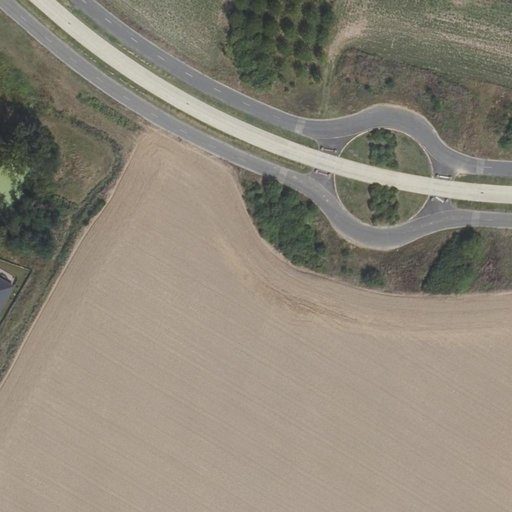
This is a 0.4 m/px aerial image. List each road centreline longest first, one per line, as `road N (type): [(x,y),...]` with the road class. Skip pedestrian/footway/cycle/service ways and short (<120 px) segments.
road 1 (unclassified): [(0,0),(104,83),(172,125),(325,193),(359,232),(395,236),(426,219),(511,219)]
road 2 (unclassified): [(511,168),(442,162),(423,131),(390,117),(329,129),(277,117),(189,75),(83,0)]
